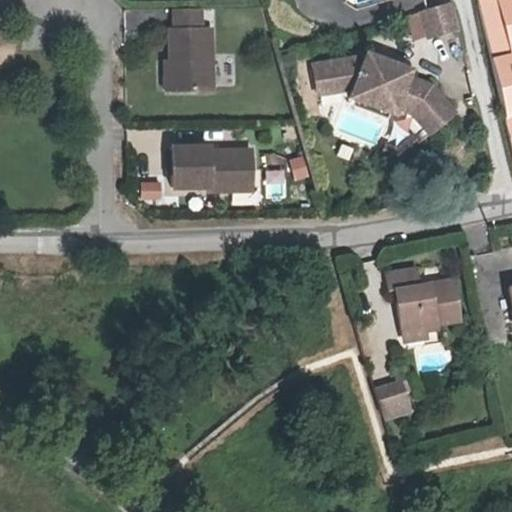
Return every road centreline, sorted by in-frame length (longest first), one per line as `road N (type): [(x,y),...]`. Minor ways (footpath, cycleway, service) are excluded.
road 1 (residential): [(0,244),(327,242),(511,207)]
road 2 (residential): [(0,427),(57,453),(144,511)]
